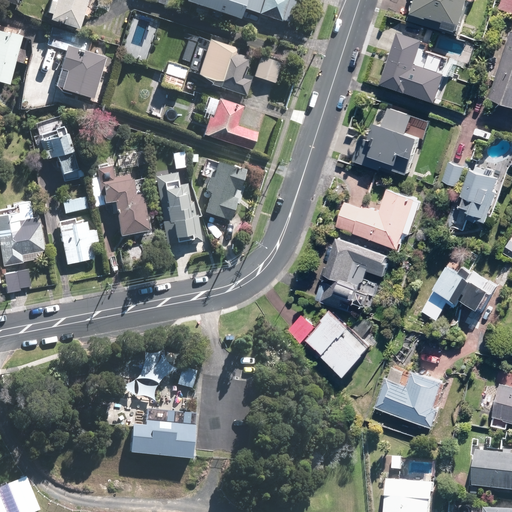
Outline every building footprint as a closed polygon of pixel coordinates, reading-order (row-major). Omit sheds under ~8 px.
[(87,0),(60,0),(55,17),(80,25),(87,0)] [(245,0),(194,0),(240,15),(245,0)] [(293,0),(248,0),(246,7),(288,20),(293,0)] [(461,30),(469,0),(418,0),(414,16),(461,30)] [(511,0),(503,0),(502,8),(511,10),(511,0)] [(22,39),(0,33),(0,77),(9,80),(22,39)] [(426,41),(404,33),(388,81),(440,98),(448,73),(419,64),(426,41)] [(511,37),(494,95),(511,100),(511,37)] [(93,94),(105,57),(71,46),(64,67),(72,70),(67,86),(93,94)] [(250,58),(233,53),(223,86),(246,93),(251,77),(245,75),(250,58)] [(280,63),(263,59),(258,76),(275,81),(280,63)] [(190,69),(169,63),(162,85),(182,91),(190,69)] [(217,120),(212,118),(207,132),(251,146),(256,132),(236,126),(242,108),(223,102),(217,120)] [(413,119),(391,111),(387,123),(382,122),(375,142),(366,139),(359,159),(383,167),(385,161),(412,169),(423,135),(409,130),(413,119)] [(79,166),(69,134),(53,139),(64,171),(79,166)] [(185,149),(172,151),(174,167),(187,166),(185,149)] [(466,167),(451,162),(445,180),(460,185),(466,167)] [(245,171),(220,163),(207,209),(231,216),(237,198),(232,197),(236,185),(240,187),(245,171)] [(498,179),(476,171),(462,214),(478,219),(480,213),(490,217),(499,190),(495,189),(498,179)] [(177,173),(158,176),(170,241),(199,236),(196,217),(192,218),(186,186),(180,187),(177,173)] [(115,196),(123,232),(148,227),(141,193),(135,194),(132,178),(106,183),(109,197),(115,196)] [(402,246),(418,198),(392,189),(383,215),(350,204),(342,227),(402,246)] [(85,196),(66,200),(69,211),(87,206),(85,196)] [(19,211),(0,214),(0,227),(6,261),(42,255),(40,248),(43,248),(38,220),(21,223),(19,211)] [(85,220),(61,225),(69,261),(92,256),(85,220)] [(394,255),(339,238),(329,270),(342,275),(338,286),(325,282),(319,299),(356,310),(370,266),(389,272),(394,255)] [(451,262),(424,309),(441,318),(451,301),(460,305),(464,298),(482,309),(495,287),(451,262)] [(26,270),(5,273),(8,291),(29,287),(26,270)] [(312,338),(349,373),(374,347),(358,333),(353,339),(347,333),(354,326),(334,307),(324,318),(327,321),(312,338)] [(306,316),(293,329),(304,340),(317,328),(306,316)] [(196,366),(183,364),(180,385),(193,387),(196,366)] [(379,406),(438,424),(444,405),(439,403),(448,377),(419,368),(413,385),(389,377),(379,406)] [(511,385),(503,384),(495,415),(511,419),(511,385)] [(128,416),(126,449),(189,453),(191,419),(128,416)] [(511,453),(478,450),(474,485),(511,488),(511,453)] [(404,456),(394,455),(393,468),(403,469),(404,456)] [(435,511),(438,483),(392,480),(389,511),(435,511)]
